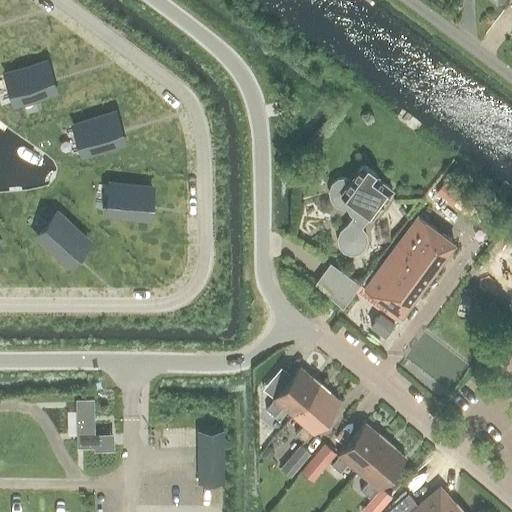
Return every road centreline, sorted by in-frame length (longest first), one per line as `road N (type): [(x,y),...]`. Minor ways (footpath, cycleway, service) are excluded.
road 1 (unclassified): [(299,326),(277,307),(264,280),(262,140),(248,86),(221,52),(153,0)]
road 2 (unclassified): [(299,326),(233,364),(0,361)]
road 3 (unclassified): [(511,506),(299,326)]
road 4 (residential): [(511,79),(405,0)]
